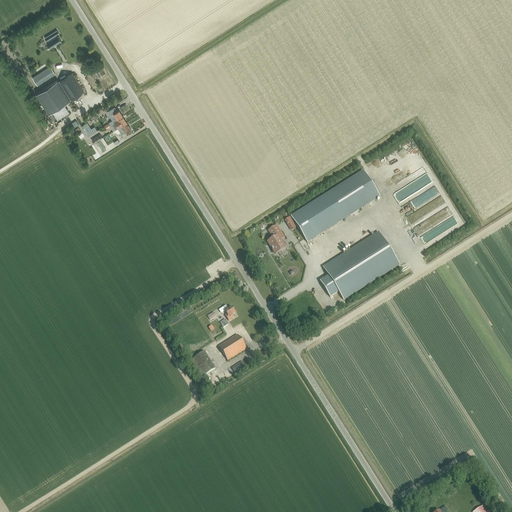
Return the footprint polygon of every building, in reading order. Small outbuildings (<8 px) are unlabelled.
[(56,30),(44,38),(46,41),(47,41),(48,42),(46,43),(49,48),(61,41),(57,35),(57,36),(56,35),(59,34),(56,30)] [(37,86),(55,74),(50,66),(32,78),(37,86)] [(57,81),(36,94),(42,104),(40,106),(42,109),(44,108),(48,114),(83,92),(72,73),(58,82),(57,81)] [(112,123),(122,117),(118,110),(116,112),(114,108),(108,112),(113,120),(111,122),(112,123)] [(121,126),(126,123),(122,117),(112,123),(113,124),(114,124),(117,128),(121,126)] [(120,133),(118,134),(119,136),(130,129),(126,123),(121,126),(117,128),(120,133)] [(117,139),(114,133),(109,137),(112,142),(117,139)] [(94,144),(100,140),(102,138),(100,135),(92,140),(94,144)] [(396,166),(400,174),(423,163),(419,155),(396,166)] [(396,178),(401,175),(396,168),(392,171),(396,178)] [(363,171),(291,217),(307,243),(379,197),(363,171)] [(411,177),(417,188),(421,186),(415,175),(411,177)] [(435,186),(399,204),(403,211),(438,193),(435,186)] [(409,219),(427,211),(424,206),(406,214),(409,219)] [(284,218),(289,230),(295,227),(290,215),(284,218)] [(276,226),(268,231),(273,239),(268,243),(275,255),(285,249),(280,241),(284,238),(276,226)] [(407,234),(410,239),(415,236),(412,231),(407,234)] [(379,233),(322,269),(328,277),(320,282),(330,298),(338,293),(342,300),(399,265),(379,233)] [(401,266),(405,270),(411,265),(407,261),(401,266)] [(233,315),(236,313),(232,307),(228,309),(226,306),(223,307),(226,311),(225,311),(227,314),(225,315),(229,321),(234,318),(233,315)] [(227,361),(246,349),(237,336),(218,347),(227,361)] [(201,377),(215,369),(204,352),(192,359),(190,360),(201,377)]
